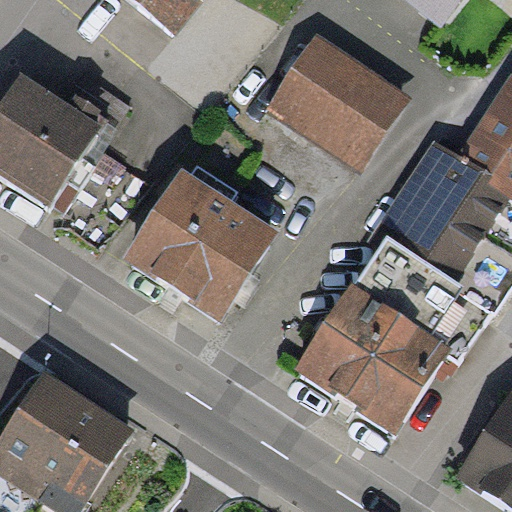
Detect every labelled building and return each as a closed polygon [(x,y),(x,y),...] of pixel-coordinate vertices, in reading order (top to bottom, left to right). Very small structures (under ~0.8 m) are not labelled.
[(122,0),(172,40),(204,0),(122,0)] [(459,0),(413,0),(442,22),(459,0)] [(365,171),(404,113),(318,55),(279,114),(365,171)] [(0,127),(0,178),(51,212),(106,127),(117,134),(133,110),(84,78),(67,104),(79,112),(70,126),(22,94),(0,127)] [(511,100),(462,172),(437,158),(379,245),(390,251),(358,301),(354,298),(303,379),(397,441),(448,362),(460,369),(511,290),(511,100)] [(223,335),(273,259),(182,200),(132,276),(223,335)] [(71,511),(111,446),(35,401),(0,458),(0,494),(29,511),(71,511)] [(511,511),(511,408),(505,405),(454,490),(491,511),(511,511)]
